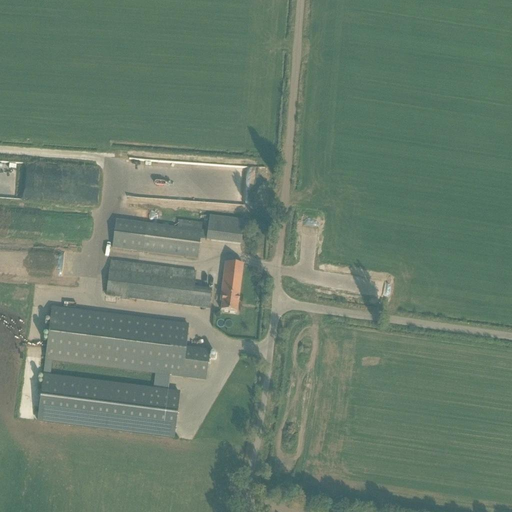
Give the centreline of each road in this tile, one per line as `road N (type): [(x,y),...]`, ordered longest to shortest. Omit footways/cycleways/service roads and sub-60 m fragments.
road 1 (unclassified): [(243,511),(280,304),(511,338)]
road 2 (track): [(280,304),(302,0)]
